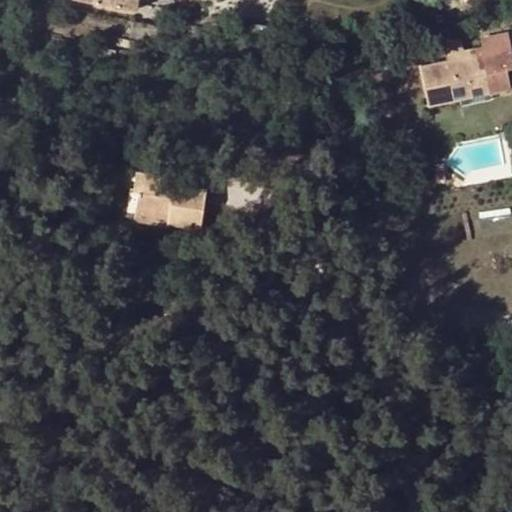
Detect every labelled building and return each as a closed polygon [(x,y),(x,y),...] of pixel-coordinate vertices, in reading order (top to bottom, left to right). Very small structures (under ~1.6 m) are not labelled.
[(253,34),(269,36),(271,27),(255,24),(253,34)] [(483,38),(485,44),(487,53),(511,48),(511,34),(511,32),(483,38)] [(449,51),(451,59),(487,53),(485,44),(467,48),(465,35),(447,39),(449,51)] [(451,59),(424,64),(432,104),(463,98),(461,90),(493,83),(494,92),(511,88),(511,48),(487,53),(451,59)] [(463,98),(494,92),(493,83),(461,90),(463,98)] [(434,184),(444,183),(440,165),(429,167),(434,184)] [(143,189),(139,211),(172,215),(171,222),(204,226),(210,186),(180,182),(179,187),(172,186),(173,173),(139,168),(137,188),(143,189)] [(170,226),(171,222),(172,215),(139,211),(138,221),(170,226)]
